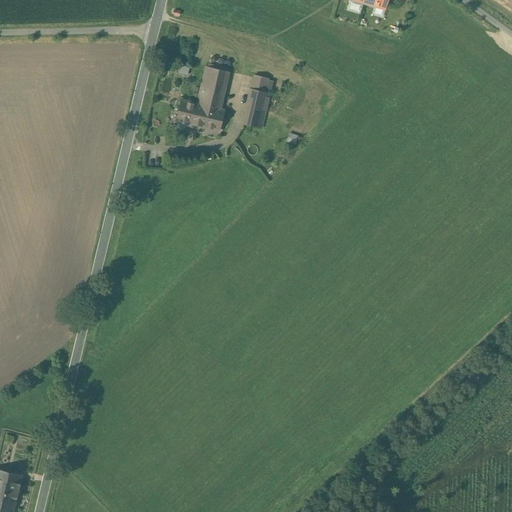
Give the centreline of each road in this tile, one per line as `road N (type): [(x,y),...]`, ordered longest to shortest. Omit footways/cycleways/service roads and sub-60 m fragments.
road 1 (secondary): [(39,511),(153,31)]
road 2 (unclassified): [(0,32),(153,31)]
